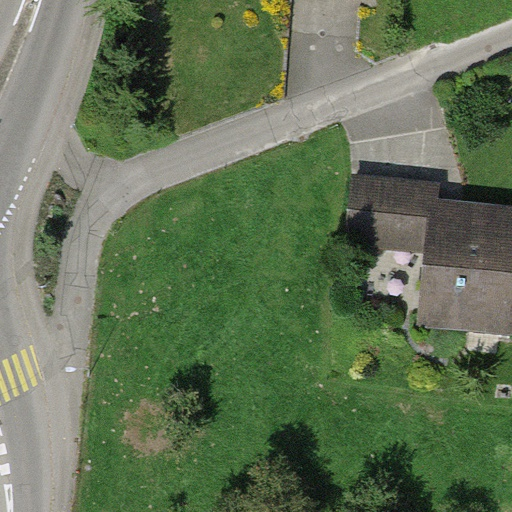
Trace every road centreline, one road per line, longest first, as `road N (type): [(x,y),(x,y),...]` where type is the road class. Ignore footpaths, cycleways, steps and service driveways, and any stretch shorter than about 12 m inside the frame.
road 1 (residential): [(119,189),(511,33)]
road 2 (residential): [(0,428),(59,375),(81,260),(101,209),(119,189)]
road 3 (residential): [(119,189),(0,116)]
